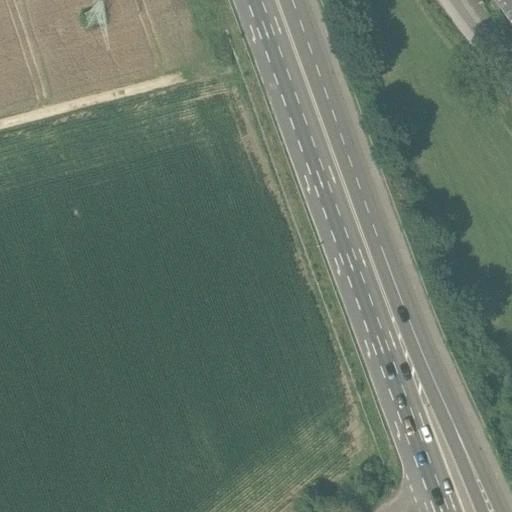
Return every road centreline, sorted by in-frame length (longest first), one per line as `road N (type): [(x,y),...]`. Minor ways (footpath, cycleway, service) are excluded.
road 1 (secondary): [(271,0),(410,360)]
road 2 (track): [(0,126),(200,75)]
road 3 (secondary): [(489,511),(443,404),(410,360)]
road 4 (secondary): [(410,360),(413,416),(445,511)]
